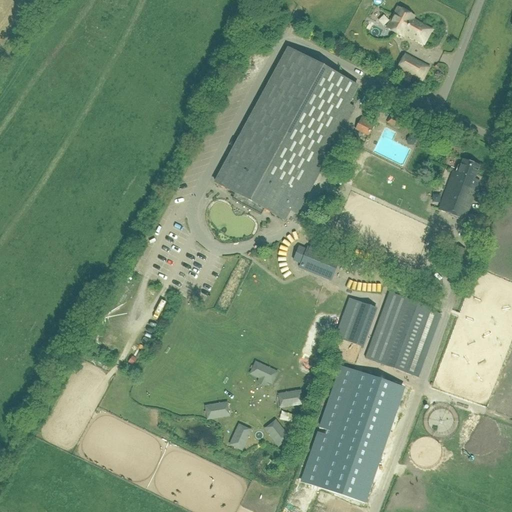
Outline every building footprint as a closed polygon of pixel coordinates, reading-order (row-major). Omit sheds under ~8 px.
[(413,17),(397,8),(386,28),(402,37),(404,34),(423,44),(431,30),(412,20),(413,17)] [(357,87),(287,49),(215,182),(220,185),(219,186),(223,188),(224,187),(264,209),(263,211),(268,213),(268,211),(285,220),(290,211),(296,215),(354,109),(347,105),(357,87)] [(428,67),(410,58),(405,55),(398,68),(420,81),(428,67)] [(391,116),(388,123),(400,129),(403,122),(391,116)] [(404,138),(411,142),(414,137),(407,132),(404,138)] [(354,166),(360,170),(363,164),(357,160),(354,166)] [(465,221),(479,181),(474,179),(479,166),(462,160),(456,176),(451,174),(437,210),(465,221)] [(299,248),(293,261),(301,264),(300,267),(317,274),(318,272),(330,276),(336,260),(331,258),(334,252),(312,243),(309,249),(308,248),(307,251),(299,248)] [(285,279),(295,276),(285,246),(279,248),(282,256),(278,258),(285,279)] [(455,247),(449,261),(459,265),(465,250),(455,247)] [(350,282),(349,290),(378,291),(379,283),(350,282)] [(429,308),(389,294),(366,359),(416,377),(436,320),(426,317),(429,308)] [(356,302),(343,340),(362,347),(375,309),(356,302)] [(255,364),(250,375),(271,384),(276,374),(255,364)] [(365,506),(406,392),(343,370),(302,484),(365,506)] [(299,393),(279,396),(280,408),(301,405),(299,393)] [(109,397),(105,402),(112,408),(116,404),(109,397)] [(227,404),(205,408),(207,420),(229,417),(227,404)] [(275,423),(265,430),(278,446),(287,439),(275,423)] [(250,432),(239,427),(231,446),(242,450),(250,432)]
